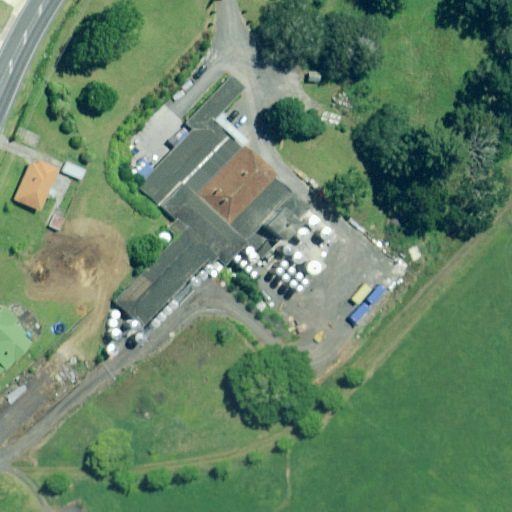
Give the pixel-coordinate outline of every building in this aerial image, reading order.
[(323,225),(211,122),(149,189),(242,275),(274,241),(293,258),(323,225)] [(39,212),(46,195),(53,198),(56,190),(47,186),(55,167),(35,158),(33,164),(27,161),(10,200),(39,212)] [(85,170),(66,161),(60,172),(79,181),(85,170)] [(62,223),(52,217),(47,225),(58,231),(62,223)] [(183,233),(115,305),(145,333),(213,260),(183,233)] [(18,324),(21,321),(4,305),(0,308),(0,370),(32,337),(18,324)]
